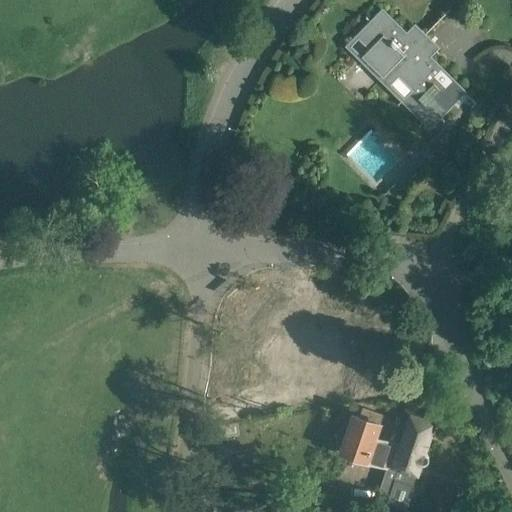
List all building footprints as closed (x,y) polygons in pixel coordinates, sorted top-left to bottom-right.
[(382,8),(346,45),(430,129),(466,92),(382,8)] [(300,395),(337,391),(332,354),(317,356),(314,333),(267,341),(267,342),(265,343),(264,346),(264,350),(265,354),(269,356),(269,358),(277,356),(278,373),(289,372),(290,374),(295,372),(297,382),(298,382),(300,395)] [(370,460),(387,465),(395,440),(380,434),(384,420),(355,411),(342,451),(370,460)] [(395,440),(387,465),(387,466),(379,491),(389,494),(387,501),(407,507),(415,484),(414,484),(417,474),(419,475),(423,464),(425,464),(428,463),(429,461),(429,460),(430,457),(429,456),(428,454),(426,453),(438,420),(438,419),(412,411),(411,411),(401,442),(395,440)] [(235,426),(217,428),(219,440),(237,438),(235,426)]
